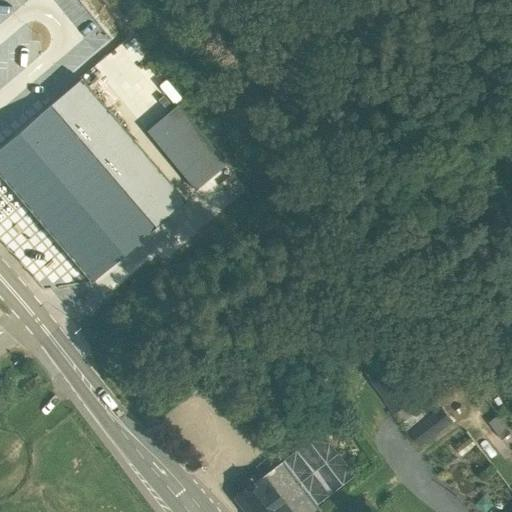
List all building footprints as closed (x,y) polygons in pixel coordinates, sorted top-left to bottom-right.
[(81,81),(63,94),(10,30),(0,38),(0,79),(18,102),(0,116),(0,172),(92,279),(184,200),(81,81)] [(176,104),(145,130),(195,190),(226,164),(176,104)] [(341,351),(329,358),(330,359),(341,377),(353,369),(341,351)] [(341,377),(330,359),(320,365),(332,384),(341,378),(341,377)] [(511,390),(495,370),(479,384),(497,407),(511,394),(511,390)] [(409,403),(384,371),(371,381),(395,413),(409,403)] [(442,408),(410,432),(420,446),(453,421),(442,408)] [(498,416),(489,423),(502,441),(511,433),(498,416)] [(282,461),(262,475),(289,511),(311,511),(317,507),(282,461)] [(289,511),(262,475),(235,496),(246,511),(289,511)] [(365,499),(348,511),(369,511),(373,510),(365,499)]
